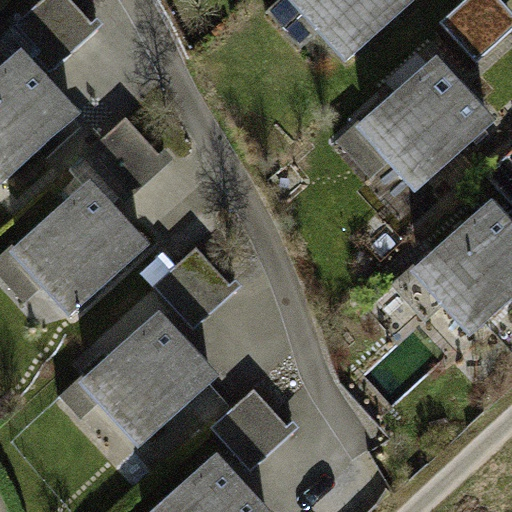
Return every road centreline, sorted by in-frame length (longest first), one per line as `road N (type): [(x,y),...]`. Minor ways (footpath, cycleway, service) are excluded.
road 1 (residential): [(137,0),(256,214),(321,382),(366,452)]
road 2 (track): [(418,511),(511,426)]
